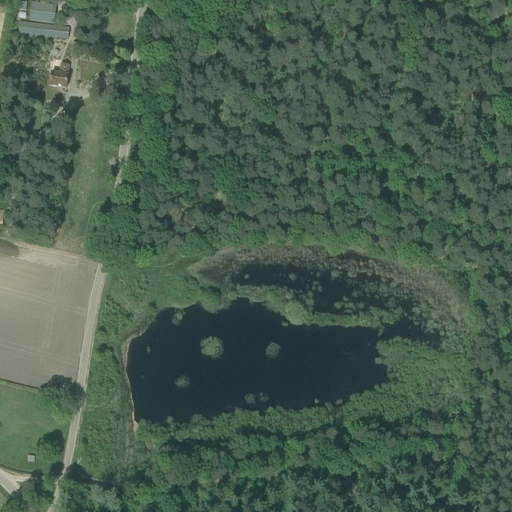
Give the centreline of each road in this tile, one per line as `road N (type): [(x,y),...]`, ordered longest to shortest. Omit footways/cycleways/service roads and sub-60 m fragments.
road 1 (track): [(511,80),(497,106),(486,218),(177,164)]
road 2 (residential): [(60,485),(131,78)]
